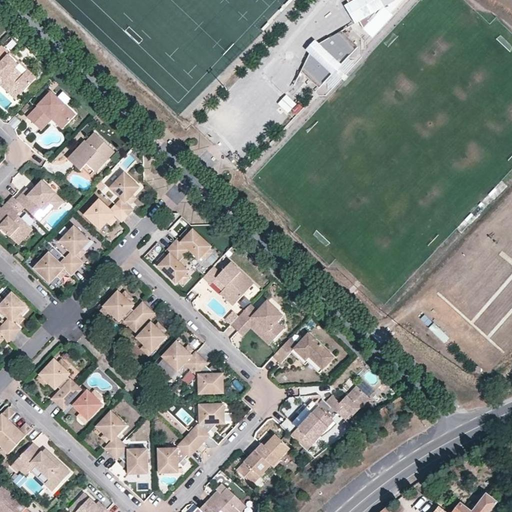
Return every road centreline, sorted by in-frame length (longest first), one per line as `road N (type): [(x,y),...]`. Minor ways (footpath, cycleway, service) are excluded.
road 1 (unclassified): [(466,432),(196,178)]
road 2 (residential): [(159,511),(261,414),(263,393),(121,256)]
road 3 (unclassified): [(196,178),(5,0)]
road 4 (residential): [(2,384),(142,511)]
road 5 (primary): [(466,432),(348,511)]
